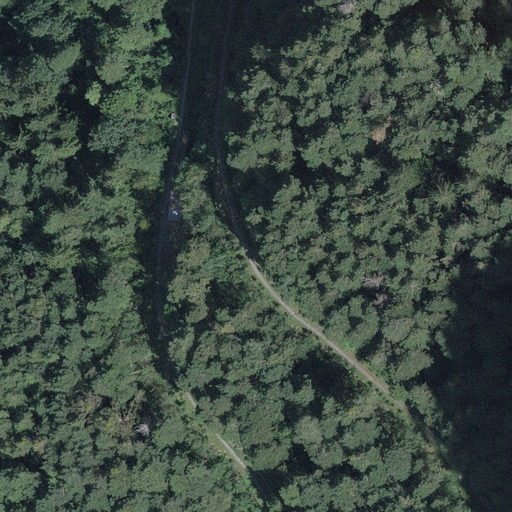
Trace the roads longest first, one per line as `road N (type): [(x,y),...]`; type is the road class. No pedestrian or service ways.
road 1 (track): [(206,0),(204,66),(220,161),(276,250),(511,495)]
road 2 (track): [(252,511),(151,332),(143,236),(150,0)]
